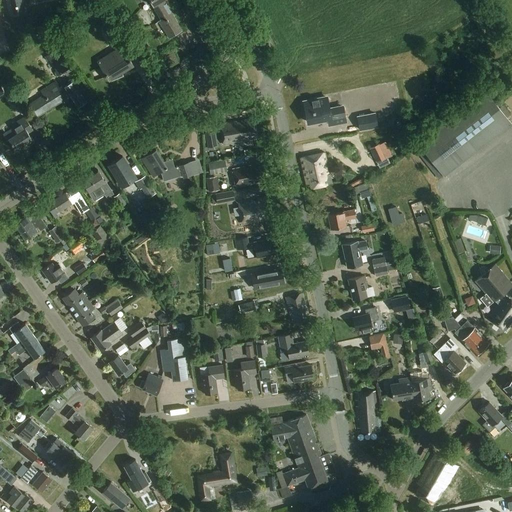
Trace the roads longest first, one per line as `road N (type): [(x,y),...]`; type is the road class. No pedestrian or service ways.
road 1 (unclassified): [(335,392),(273,89)]
road 2 (residential): [(124,423),(0,244)]
road 3 (residential): [(124,423),(335,392)]
road 4 (residential): [(0,209),(161,107)]
road 5 (tertiary): [(399,480),(449,407),(511,347)]
road 6 (residential): [(251,511),(326,495),(363,460)]
